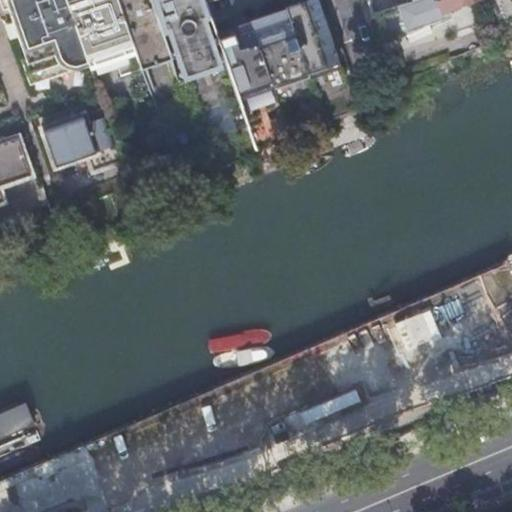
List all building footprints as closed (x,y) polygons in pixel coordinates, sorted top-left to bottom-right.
[(0,0),(0,5),(1,10),(7,7),(6,6),(8,6),(5,0),(0,0)] [(78,64),(87,61),(65,0),(5,0),(8,6),(6,6),(7,7),(12,23),(12,25),(12,27),(13,26),(15,33),(14,34),(15,36),(16,35),(17,37),(28,68),(32,81),(78,64)] [(65,0),(87,61),(92,60),(94,67),(115,60),(136,53),(118,0),(65,0)] [(170,56),(150,0),(118,0),(136,53),(141,66),(170,56)] [(221,62),(199,0),(154,0),(181,76),(221,62)] [(203,0),(245,120),(246,120),(203,0)] [(327,2),(326,0),(203,0),(246,120),(276,109),(259,57),(250,60),(252,66),(245,69),(240,52),(253,48),(248,33),(241,35),(233,12),(266,0),(296,0),(300,10),(327,2)] [(8,40),(17,37),(16,35),(15,36),(14,34),(15,33),(13,26),(12,27),(12,25),(12,23),(3,26),(8,40)] [(141,66),(136,53),(115,60),(120,75),(142,68),(141,66)] [(79,69),(78,64),(32,81),(28,68),(23,70),(29,86),(79,69)] [(122,163),(103,108),(67,120),(53,125),(41,129),(54,169),(87,157),(93,173),(122,163)] [(51,120),(53,125),(67,120),(65,115),(51,120)] [(0,206),(4,205),(0,195),(0,187),(31,177),(17,138),(5,141),(0,143),(0,206)]
